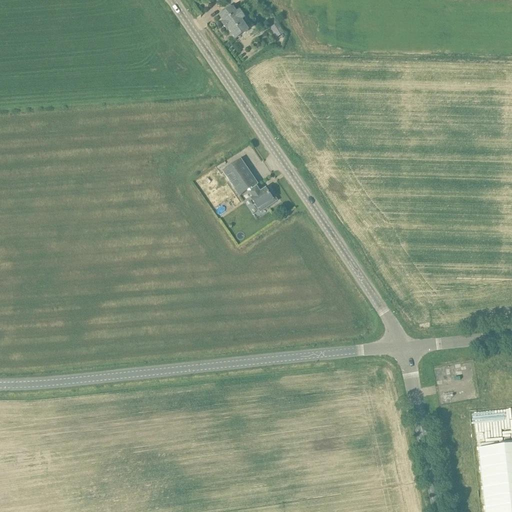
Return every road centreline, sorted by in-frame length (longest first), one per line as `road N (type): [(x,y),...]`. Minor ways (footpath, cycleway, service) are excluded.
road 1 (unclassified): [(403,348),(176,0)]
road 2 (tertiary): [(0,388),(403,348)]
road 3 (tertiary): [(438,511),(403,348)]
